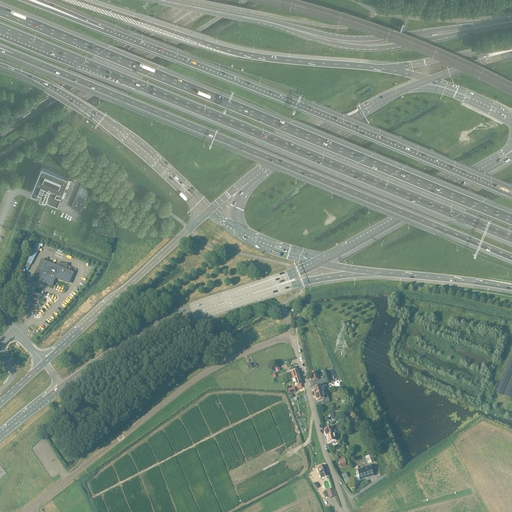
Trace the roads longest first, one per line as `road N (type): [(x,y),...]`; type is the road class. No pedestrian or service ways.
road 1 (motorway): [(511,220),(0,11)]
road 2 (motorway): [(0,29),(511,238)]
road 3 (motorway): [(8,51),(511,257)]
road 4 (motorway): [(511,194),(109,31)]
road 5 (motorway): [(383,69),(235,52),(78,0)]
road 6 (unclassified): [(26,511),(202,373),(286,339)]
road 7 (secondary): [(262,19),(369,47),(509,22)]
road 8 (secondary): [(509,22),(355,38),(262,19)]
road 9 (motorway): [(0,64),(89,108),(188,189)]
road 10 (primary): [(61,388),(152,329),(257,291)]
road 11 (primary): [(320,261),(498,161)]
road 12 (primary): [(194,225),(44,362)]
road 13 (primary): [(427,80),(260,174)]
road 14 (unclassified): [(344,511),(286,339)]
road 15 (motorway): [(369,271),(511,288)]
road 16 (motorway): [(511,49),(383,69)]
